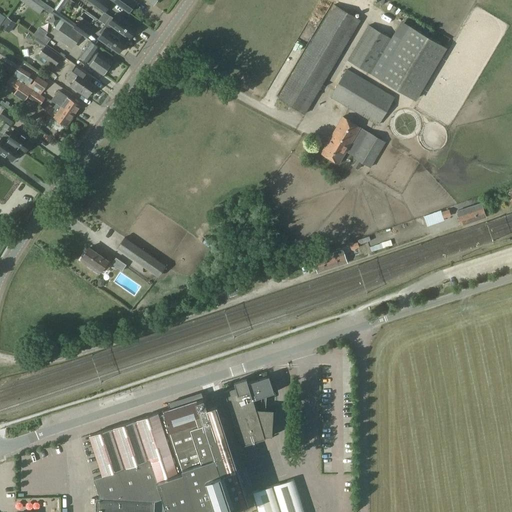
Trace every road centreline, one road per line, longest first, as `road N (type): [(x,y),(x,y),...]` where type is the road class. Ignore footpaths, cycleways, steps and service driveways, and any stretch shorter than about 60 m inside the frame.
road 1 (unclassified): [(0,448),(511,277)]
road 2 (secondary): [(0,278),(190,0)]
